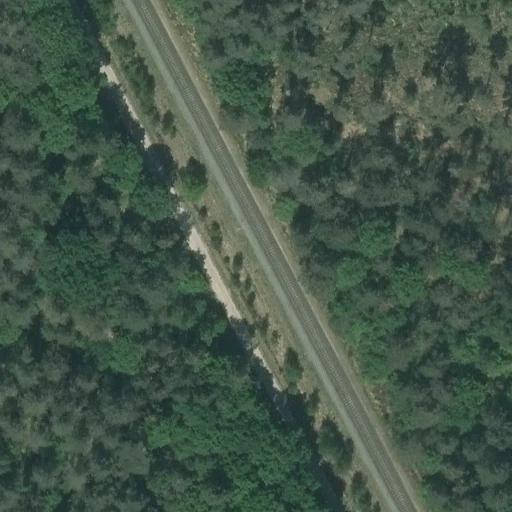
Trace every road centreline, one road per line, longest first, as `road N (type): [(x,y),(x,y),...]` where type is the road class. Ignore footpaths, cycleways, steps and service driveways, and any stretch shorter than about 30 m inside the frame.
road 1 (track): [(68,0),(337,511)]
road 2 (track): [(142,511),(38,90),(0,82)]
road 3 (track): [(511,148),(301,118)]
